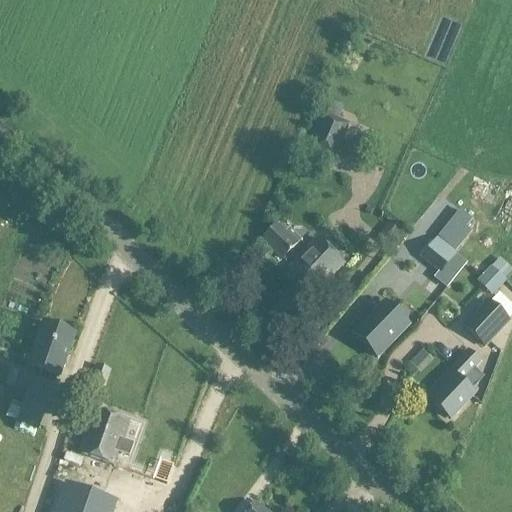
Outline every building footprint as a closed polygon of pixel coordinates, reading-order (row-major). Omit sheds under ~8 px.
[(334,163),(350,124),(338,120),(343,108),(328,102),(323,113),(321,112),(305,151),(334,163)] [(491,217),(494,207),(464,196),(461,205),(491,217)] [(454,218),(467,228),(473,220),(460,210),(454,218)] [(375,230),(385,240),(399,224),(389,215),(375,230)] [(261,242),(281,263),(298,246),(277,225),(261,242)] [(420,260),(441,276),(459,253),(438,237),(420,260)] [(313,297),(341,267),(317,244),(289,273),(313,297)] [(490,268),(476,283),(492,297),(506,282),(490,268)] [(485,349),(510,324),(486,301),(461,327),(485,349)] [(353,336),(377,359),(407,327),(384,304),(353,336)] [(28,367),(57,378),(72,336),(42,326),(28,367)] [(424,337),(403,345),(408,358),(429,349),(424,337)] [(0,368),(17,373),(21,358),(5,353),(0,368)] [(468,355),(449,375),(439,386),(444,391),(432,404),(451,422),(472,398),(468,394),(483,378),(475,370),(480,365),(468,355)] [(100,403),(111,372),(95,367),(85,398),(100,403)] [(37,432),(53,388),(32,380),(16,425),(37,432)] [(81,431),(84,433),(77,454),(112,467),(128,423),(92,411),(91,413),(87,412),(81,431)] [(136,476),(124,511),(155,511),(164,485),(136,476)] [(111,511),(115,503),(65,485),(55,511),(111,511)]
